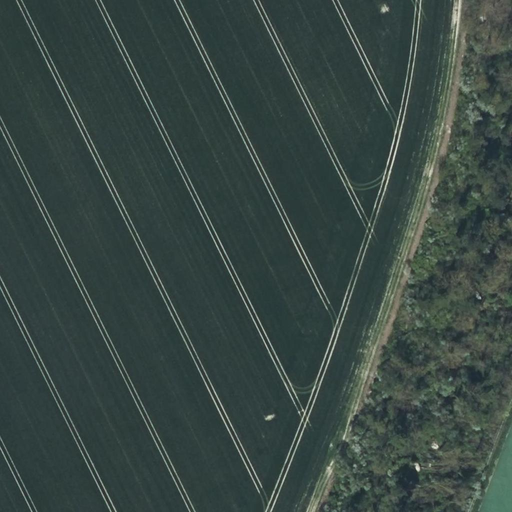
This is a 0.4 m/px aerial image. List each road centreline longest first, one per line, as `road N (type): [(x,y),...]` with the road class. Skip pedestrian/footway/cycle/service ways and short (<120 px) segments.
road 1 (track): [(306,511),(442,115),(457,0)]
road 2 (track): [(511,394),(465,511)]
